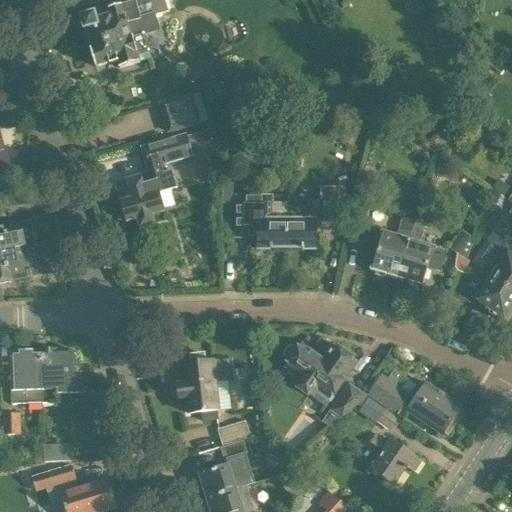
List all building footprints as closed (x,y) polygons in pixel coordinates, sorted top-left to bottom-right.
[(93,14),(78,19),(82,31),(84,30),(89,49),(88,51),(93,69),(107,65),(108,67),(117,64),(118,69),(140,63),(138,56),(147,54),(142,37),(161,31),(157,16),(166,14),(162,0),(133,0),(134,4),(119,9),(119,7),(106,11),(108,17),(95,21),(93,14)] [(494,55),(487,65),(500,75),(507,65),(494,55)] [(159,105),(167,137),(200,128),(191,96),(159,105)] [(158,194),(177,188),(171,172),(165,174),(163,165),(219,149),(213,129),(188,136),(187,133),(143,146),(153,178),(142,181),(141,176),(126,180),(129,190),(118,194),(126,222),(136,219),(139,229),(154,224),(151,215),(163,212),(158,194)] [(499,181),(493,191),(502,196),(508,187),(499,181)] [(222,207),(233,207),(233,184),(222,184),(222,207)] [(361,185),(353,220),(365,223),(369,206),(368,205),(371,188),(361,185)] [(319,187),(319,202),(319,222),(319,224),(345,224),(345,187),(319,187)] [(256,250),(285,250),(284,202),(275,202),(275,194),(235,194),(235,240),(256,240),(256,250)] [(284,202),(285,250),(314,250),(314,222),(319,222),(319,212),(319,202),(307,202),(307,206),(288,206),(287,202),(284,202)] [(386,274),(397,277),(413,223),(402,220),(397,238),(382,234),(377,251),(368,249),(367,255),(363,266),(372,269),(372,270),(374,271),(375,275),(382,277),(386,274)] [(29,221),(0,227),(0,251),(25,246),(26,247),(34,246),(29,221)] [(413,223),(397,277),(407,280),(408,284),(416,287),(419,284),(421,284),(423,285),(428,270),(441,273),(446,253),(419,244),(424,226),(413,223)] [(447,252),(457,255),(474,242),(471,238),(462,231),(449,246),(447,252)] [(493,242),(482,259),(496,268),(490,277),(511,291),(511,258),(505,254),(507,252),(493,242)] [(25,246),(0,251),(0,284),(12,282),(12,281),(41,275),(34,246),(26,247),(25,246)] [(511,307),(511,291),(490,277),(484,286),(470,277),(458,296),(471,305),(474,302),(488,311),(489,315),(496,320),(500,319),(506,309),(510,311),(511,307)] [(350,359),(350,354),(342,348),(338,350),(334,347),(331,352),(329,351),(327,354),(322,350),(321,351),(322,352),(317,358),(299,346),(297,349),(292,347),(286,347),(282,353),(283,359),(287,363),(284,366),(299,376),(294,384),(309,395),(310,394),(324,403),(339,381),(341,382),(345,377),(344,376),(354,361),(350,359)] [(70,351),(40,352),(42,405),(55,404),(55,394),(81,394),(80,374),(76,374),(75,356),(70,351)] [(42,405),(40,352),(9,352),(10,376),(10,405),(42,405)] [(183,366),(167,368),(169,388),(177,387),(178,399),(179,399),(179,400),(187,399),(189,415),(202,413),(203,421),(218,420),(217,411),(219,411),(216,383),(231,381),(229,361),(213,363),(213,361),(183,365),(183,366)] [(407,380),(400,389),(455,424),(463,413),(458,410),(460,407),(425,384),(424,386),(418,382),(415,386),(407,380)] [(364,396),(348,385),(330,411),(336,415),(364,396)] [(400,389),(386,410),(394,415),(396,413),(402,418),(406,411),(441,436),(443,433),(447,436),(455,424),(400,389)] [(376,426),(386,410),(368,399),(358,414),(376,426)] [(1,416),(2,435),(19,435),(18,415),(1,416)] [(218,431),(222,446),(249,439),(245,423),(218,431)] [(383,451),(371,470),(393,485),(404,470),(407,470),(407,469),(414,474),(422,462),(391,441),(390,442),(378,433),(371,443),(383,451)] [(223,449),(226,459),(246,453),(244,443),(223,449)] [(43,447),(44,464),(71,462),(70,445),(43,447)] [(198,475),(206,500),(237,491),(229,465),(198,475)] [(74,480),(75,480),(71,466),(31,478),(35,492),(46,489),(49,501),(61,497),(65,511),(105,511),(116,509),(108,481),(76,490),(74,480)] [(276,476),(284,486),(299,471),(297,469),(276,476)] [(283,486),(296,499),(314,480),(302,469),(299,471),(284,486),(283,486)] [(243,511),(237,491),(206,500),(209,511),(243,511)] [(328,511),(327,511),(343,511),(346,508),(329,493),(319,504),(328,511)]
